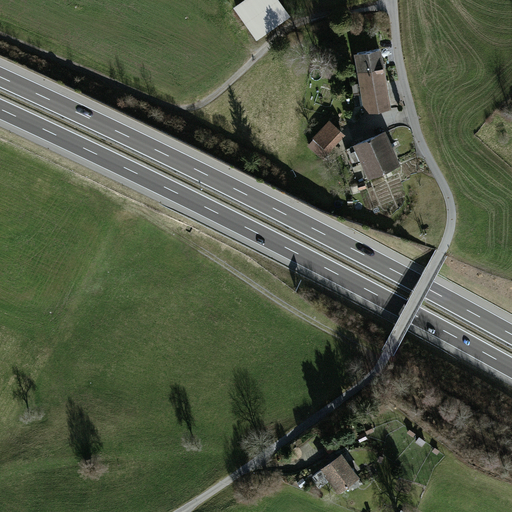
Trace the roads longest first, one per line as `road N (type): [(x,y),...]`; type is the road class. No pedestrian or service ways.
road 1 (unclassified): [(390,0),(413,117),(450,203),(447,237),(387,353),(360,384),(181,511)]
road 2 (motorway): [(0,110),(511,369)]
road 3 (motorway): [(511,333),(0,75)]
road 4 (track): [(0,36),(187,112),(295,24),(390,2)]
